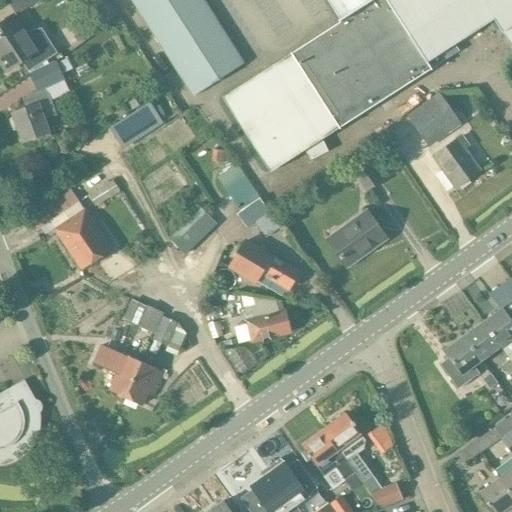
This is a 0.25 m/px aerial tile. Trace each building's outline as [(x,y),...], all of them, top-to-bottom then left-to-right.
[(12,0),(8,3),(16,15),(39,0),(12,0)] [(132,0),(195,98),(245,66),(203,0),(132,0)] [(502,33),(503,33),(511,48),(511,0),(327,0),(342,23),(224,100),(272,173),(305,151),(311,160),(328,151),(323,140),(458,51),(454,45),(493,20),(502,33)] [(29,72),(56,54),(41,31),(25,35),(14,17),(0,25),(0,59),(8,71),(23,61),(29,72)] [(38,92),(64,80),(56,61),(30,73),(38,92)] [(438,93),(406,116),(429,147),(460,125),(438,93)] [(14,115),(14,116),(9,120),(13,131),(20,131),(24,143),(39,137),(41,143),(52,139),(45,120),(51,118),(46,103),(39,105),(36,94),(25,98),(29,109),(14,115)] [(150,102),(109,128),(122,149),(163,123),(150,102)] [(479,171),(465,150),(470,146),(462,136),(457,139),(433,157),(455,188),(479,171)] [(349,171),(365,193),(383,179),(368,158),(349,171)] [(217,177),(234,202),(242,202),(245,206),(242,214),(247,222),(253,218),(266,237),(280,227),(237,163),(217,177)] [(113,180),(88,196),(95,207),(120,192),(113,180)] [(55,230),(81,270),(111,250),(85,211),(71,189),(28,218),(37,232),(50,223),(55,230)] [(207,213),(185,234),(182,231),(171,241),(179,249),(180,248),(186,254),(217,224),(207,213)] [(347,267),(386,240),(366,213),(328,240),(347,267)] [(289,290),(299,273),(246,242),(230,268),(250,280),(256,271),(289,290)] [(154,334),(164,312),(147,305),(147,306),(132,299),(123,318),(138,325),(138,327),(154,334)] [(511,306),(505,312),(503,309),(483,323),(501,348),(509,360),(510,359),(511,362),(511,306)] [(253,342),(290,332),(285,314),(248,323),(253,342)] [(163,316),(152,339),(168,346),(166,351),(176,356),(186,333),(178,323),(163,316)] [(464,337),(482,362),(501,348),(483,323),(464,337)] [(480,373),(475,367),(482,362),(464,337),(444,351),(449,358),(441,365),(458,389),(480,373)] [(109,389),(126,396),(141,362),(102,344),(94,362),(117,372),(109,389)] [(511,362),(510,359),(509,360),(502,365),(509,375),(511,372),(511,362)] [(164,372),(141,362),(126,396),(143,404),(150,388),(156,391),(164,372)] [(497,383),(490,373),(482,379),(489,389),(497,383)] [(35,400),(25,380),(0,394),(0,465),(2,466),(7,465),(11,464),(14,462),(18,460),(22,458),(25,456),(28,453),(31,450),(34,446),(35,443),(37,440),(39,436),(40,432),(40,429),(41,425),(41,421),(41,417),(40,414),(39,410),(38,406),(37,403),(35,400)] [(346,414),(324,430),(355,473),(362,483),(380,508),(402,499),(395,482),(381,488),(357,454),(364,449),(365,440),(346,414)] [(511,429),(511,414),(493,428),(500,438),(511,429)] [(380,453),(395,445),(383,424),(368,432),(380,453)] [(362,483),(324,430),(302,446),(317,466),(324,476),(336,468),(345,481),(355,473),(362,483)] [(483,435),(473,442),(481,452),(490,445),(483,435)] [(466,448),(453,457),(460,467),(473,457),(466,448)] [(252,490),(240,499),(249,511),(299,511),(295,506),(308,496),(307,495),(287,467),(280,458),(267,468),(270,472),(263,478),(250,487),(252,490)] [(297,460),(287,467),(307,495),(317,488),(297,460)] [(511,468),(500,478),(511,494),(511,468)] [(503,511),(511,506),(511,494),(500,478),(479,492),(492,511),(503,511)] [(351,511),(341,497),(331,505),(335,511),(351,511)] [(229,511),(222,502),(208,511),(229,511)]
